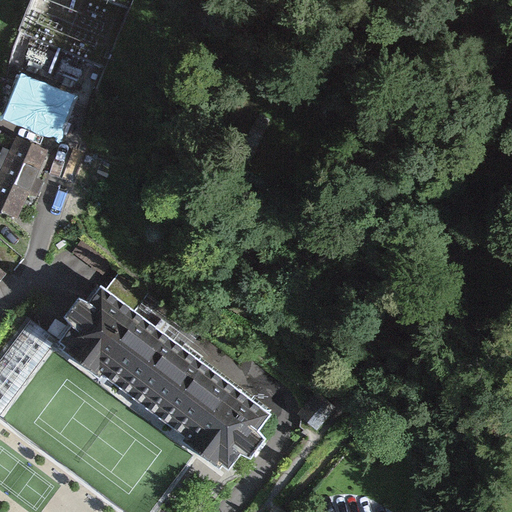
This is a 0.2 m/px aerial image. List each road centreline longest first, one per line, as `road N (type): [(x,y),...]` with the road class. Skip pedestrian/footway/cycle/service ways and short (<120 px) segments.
road 1 (unknown): [(181,511),(19,389),(0,414)]
road 2 (residential): [(0,306),(34,261),(76,125)]
